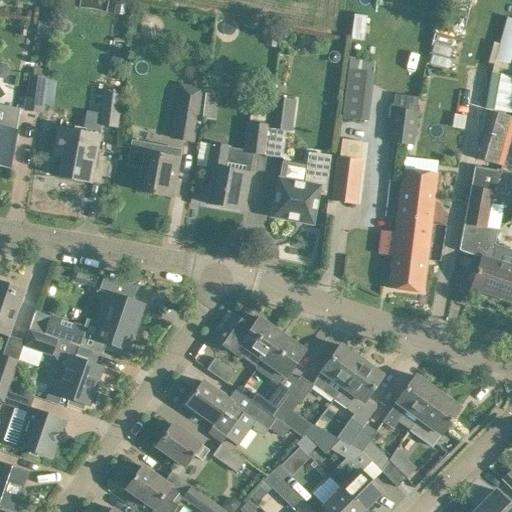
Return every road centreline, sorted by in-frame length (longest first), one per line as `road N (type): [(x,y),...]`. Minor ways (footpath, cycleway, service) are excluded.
road 1 (residential): [(511,369),(228,272)]
road 2 (residential): [(58,511),(228,272)]
road 3 (residential): [(228,272),(0,228)]
road 4 (residential): [(417,511),(511,412)]
